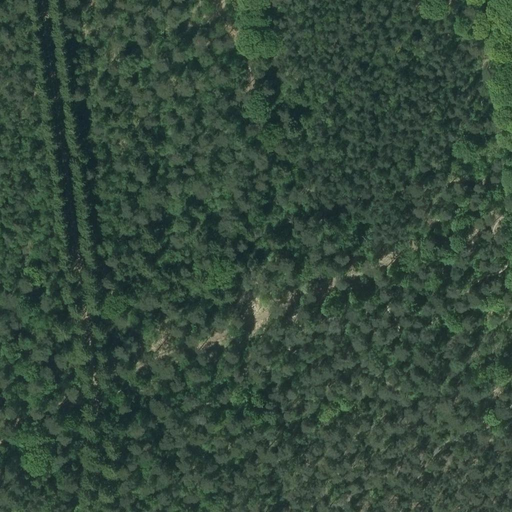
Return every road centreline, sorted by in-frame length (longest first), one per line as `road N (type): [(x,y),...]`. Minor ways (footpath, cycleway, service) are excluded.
road 1 (track): [(0,428),(511,215)]
road 2 (track): [(89,511),(96,405),(40,0)]
